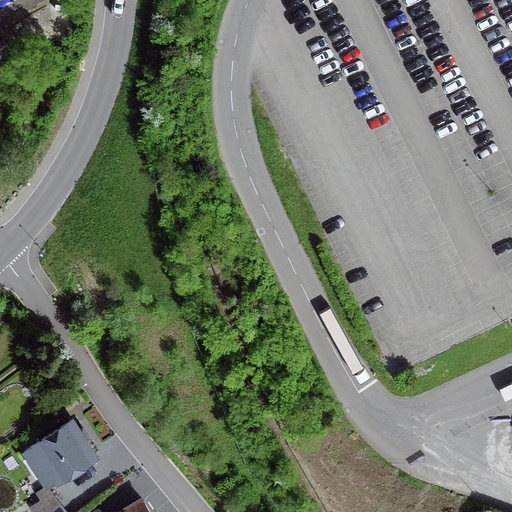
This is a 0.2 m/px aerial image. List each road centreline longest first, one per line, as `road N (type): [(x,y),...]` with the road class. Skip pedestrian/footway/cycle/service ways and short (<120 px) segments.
road 1 (unclassified): [(0,253),(196,511)]
road 2 (unclassified): [(119,0),(83,138),(50,196),(0,246)]
